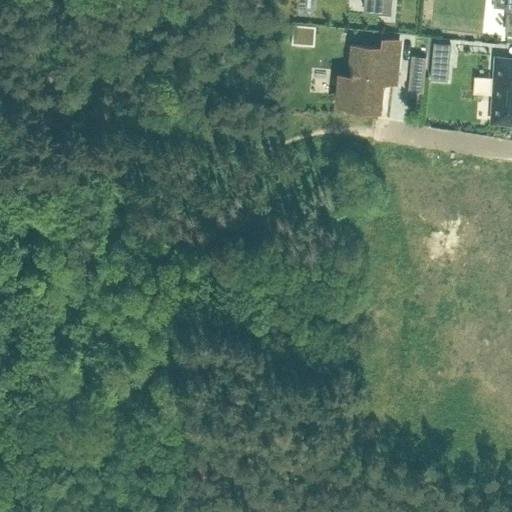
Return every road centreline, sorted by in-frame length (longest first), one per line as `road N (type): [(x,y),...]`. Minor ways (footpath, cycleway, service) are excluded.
road 1 (residential): [(511,147),(378,127)]
road 2 (track): [(108,511),(81,490),(0,459)]
